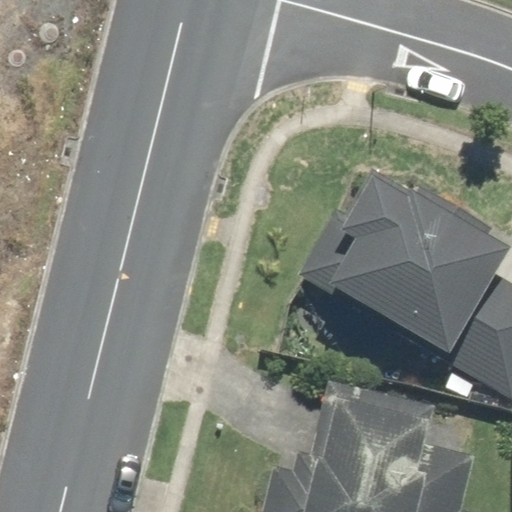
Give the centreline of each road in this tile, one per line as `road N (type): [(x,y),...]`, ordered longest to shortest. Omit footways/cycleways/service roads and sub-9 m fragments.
road 1 (tertiary): [(66,511),(192,0)]
road 2 (residential): [(297,0),(511,68)]
